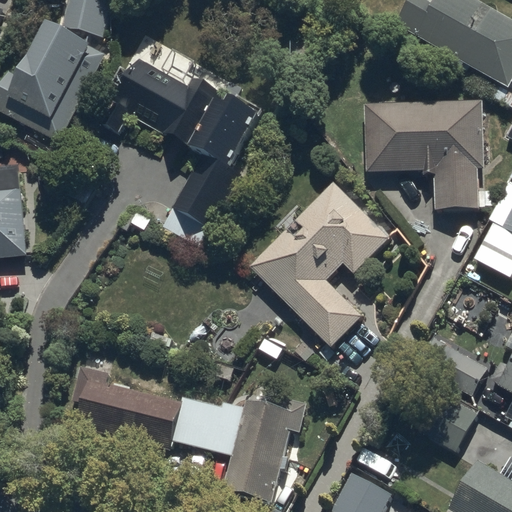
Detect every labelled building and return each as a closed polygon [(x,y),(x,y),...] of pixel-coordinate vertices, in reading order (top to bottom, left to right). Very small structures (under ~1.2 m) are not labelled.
[(0,0),(0,36),(13,13),(0,5),(0,0)] [(115,0),(81,0),(75,27),(109,34),(115,0)] [(418,5),(407,25),(511,83),(511,24),(467,0),(446,0),(438,16),(418,5)] [(110,57),(58,30),(30,82),(19,76),(2,109),(64,142),(110,57)] [(228,93),(144,48),(123,86),(132,91),(113,127),(124,133),(135,115),(209,156),(180,209),(216,229),(246,176),(234,169),(263,117),(238,103),(235,110),(222,103),(228,93)] [(483,106),(368,110),(370,174),(435,173),(436,213),(479,212),(479,171),(486,171),(483,106)] [(0,261),(36,258),(29,173),(1,176),(2,190),(0,190),(0,261)] [(388,236),(335,188),(259,272),(335,341),(364,308),(332,279),(350,259),(359,267),(388,236)] [(442,343),(427,370),(473,395),(488,368),(442,343)] [(295,409),(253,399),(251,410),(190,396),(187,407),(100,388),(91,427),(177,446),(178,441),(240,455),(233,490),(274,500),(295,409)] [(445,395),(425,430),(464,452),(484,417),(445,395)] [(511,511),(511,479),(485,464),(457,511),(511,511)] [(382,511),(391,493),(355,476),(337,511),(382,511)]
